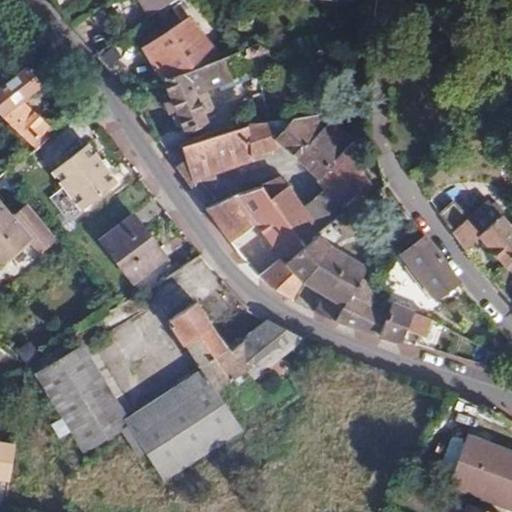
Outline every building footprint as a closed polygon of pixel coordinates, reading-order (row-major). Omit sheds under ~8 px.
[(73,0),(54,0),(63,10),(75,1),(73,0)] [(137,0),(145,18),(165,5),(168,3),(172,0),(137,0)] [(192,0),(172,0),(168,3),(202,34),(215,21),(192,0)] [(159,80),(201,63),(193,53),(198,47),(182,26),(177,30),(169,18),(134,44),(159,80)] [(249,54),(266,47),(252,38),(243,47),(247,55),(249,54)] [(254,69),(249,54),(247,55),(243,47),(220,56),(229,79),(254,69)] [(204,89),(229,79),(220,56),(201,63),(159,80),(160,81),(179,127),(205,118),(203,113),(211,110),(204,89)] [(26,66),(0,86),(0,118),(34,147),(55,129),(20,99),(39,83),(26,66)] [(351,141),(325,114),(288,118),(272,129),(283,139),(305,163),(328,188),(342,205),(370,180),(363,171),(351,141)] [(185,141),(176,146),(199,183),(252,166),(252,161),(269,149),(265,130),(263,121),(259,121),(252,122),(241,123),(238,123),(207,135),(185,141)] [(269,149),(283,139),(272,129),(265,130),(269,149)] [(176,146),(165,152),(193,192),(200,186),(199,183),(176,146)] [(81,149),(50,174),(78,209),(110,183),(81,149)] [(267,190),(263,191),(289,231),(306,216),(282,183),(271,188),(267,190)] [(232,200),(207,212),(228,242),(258,225),(282,258),(266,270),(258,277),(264,284),(290,299),(295,290),(298,286),(302,282),(287,264),(303,251),(289,231),(263,191),(245,196),(232,198),(232,200)] [(511,257),(511,227),(508,231),(483,203),(462,220),(448,201),(432,212),(460,251),(473,239),(501,268),(501,267),(511,257)] [(0,263),(29,239),(39,250),(54,237),(26,202),(9,215),(0,204),(0,263)] [(314,238),(319,233),(306,216),(289,231),(303,251),(316,240),(314,238)] [(128,218),(98,242),(130,280),(159,256),(128,218)] [(433,256),(413,226),(391,244),(430,298),(453,281),(433,256)] [(330,255),(316,240),(303,251),(287,264),(302,282),(319,293),(336,302),(341,294),(368,306),(368,305),(369,303),(365,270),(365,269),(330,255)] [(511,257),(501,267),(501,268),(511,279),(511,303),(509,306),(507,309),(511,313),(511,257)] [(330,319),(336,302),(319,293),(309,311),(330,319)] [(385,313),(368,305),(368,306),(341,294),(336,302),(330,319),(351,326),(375,335),(385,313)] [(389,303),(385,313),(375,335),(396,341),(403,323),(420,329),(424,318),(389,303)] [(166,484),(242,432),(214,393),(231,381),(255,363),(263,372),(271,382),(284,371),(275,360),(302,340),(266,321),(227,350),(192,304),(166,323),(206,381),(131,429),(166,484)] [(88,453),(129,427),(79,348),(37,375),(88,453)] [(252,380),(263,372),(255,363),(231,381),(236,387),(249,378),(252,380)] [(511,507),(511,450),(464,435),(446,485),(511,507)] [(0,478),(8,480),(15,445),(0,442),(0,478)]
